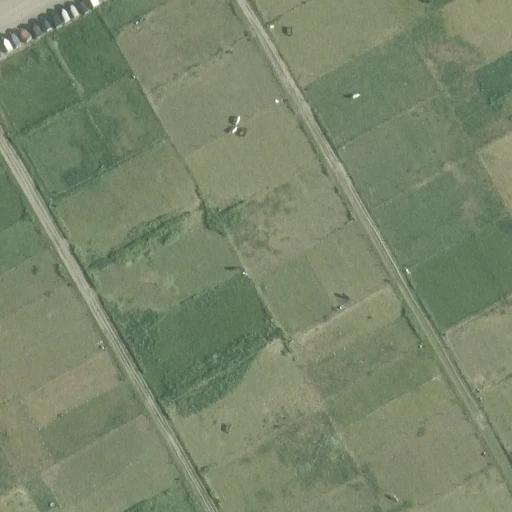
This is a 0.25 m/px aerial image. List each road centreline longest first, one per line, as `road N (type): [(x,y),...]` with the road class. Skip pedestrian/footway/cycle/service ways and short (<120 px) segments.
road 1 (track): [(511,476),(241,0)]
road 2 (track): [(212,511),(0,137)]
